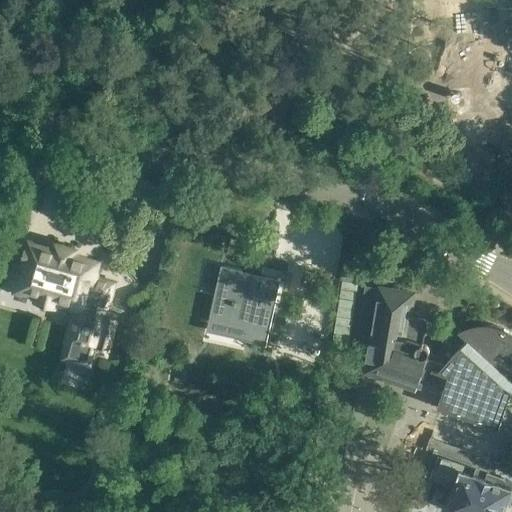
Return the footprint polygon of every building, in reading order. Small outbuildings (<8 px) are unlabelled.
[(54,249),(29,242),(23,265),(17,263),(11,283),(17,285),(16,290),(37,296),(36,300),(56,305),(57,301),(77,307),(67,343),(104,353),(114,317),(105,314),(113,284),(94,278),(99,261),(74,254),(75,251),(55,245),(54,249)] [(341,277),(363,281),(366,260),(344,257),(341,277)] [(210,319),(269,332),(281,279),(222,266),(210,319)] [(438,407),(499,428),(511,393),(511,392),(511,331),(511,332),(507,329),(502,327),(497,325),(491,324),(485,323),(479,324),(467,327),(462,329),(458,331),(468,339),(446,364),(428,357),(429,353),(430,350),(429,348),(427,345),(424,343),(428,322),(425,318),(411,316),(414,292),(378,286),(378,287),(366,285),(354,356),(368,359),(366,371),(417,389),(421,378),(432,382),(435,371),(449,376),(438,407)] [(327,381),(320,423),(349,428),(357,386),(327,381)] [(456,485),(447,510),(452,511),(504,511),(511,490),(511,487),(504,485),(506,479),(486,472),(490,459),(457,448),(432,438),(419,472),(426,475),(456,485)] [(501,463),(511,466),(511,448),(507,447),(501,463)]
